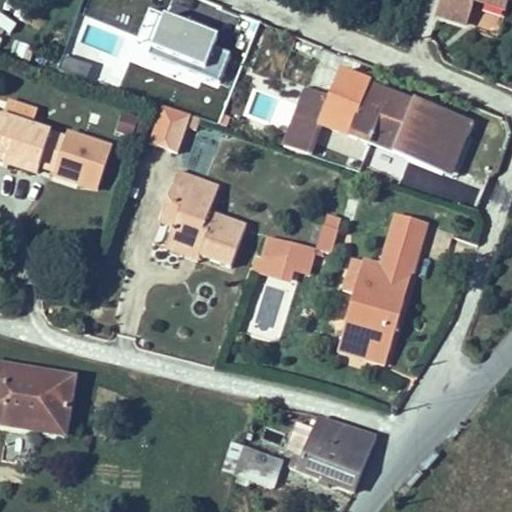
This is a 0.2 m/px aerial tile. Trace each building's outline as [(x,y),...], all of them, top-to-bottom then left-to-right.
[(0,11),(0,26),(10,32),(17,21),(0,11)] [(270,43),(275,30),(248,21),(244,34),(270,43)] [(242,129),(267,138),(278,107),(277,106),(294,52),(270,44),(242,129)] [(294,52),(277,106),(278,107),(330,124),(334,113),(358,120),(354,132),(403,147),(421,93),(325,62),(327,55),(310,49),(308,56),(294,52)] [(119,90),(106,127),(135,137),(148,98),(119,90)] [(421,93),(403,147),(413,151),(431,96),(421,93)] [(181,152),(192,112),(161,104),(150,143),(181,152)] [(24,124),(0,116),(0,153),(12,157),(24,124)] [(55,125),(39,175),(98,193),(114,143),(55,125)] [(158,238),(157,241),(188,251),(202,209),(171,198),(179,173),(132,157),(122,187),(136,192),(125,226),(158,238)] [(149,245),(157,241),(158,238),(125,226),(136,192),(122,187),(108,231),(149,245)] [(318,251),(331,254),(338,229),(326,226),(318,251)] [(315,249),(270,238),(263,257),(257,255),(251,272),(291,284),(295,270),(310,274),(317,249),(315,249)] [(365,255),(346,329),(369,334),(364,359),(387,364),(412,266),(365,255)] [(346,329),(340,354),(364,359),(369,334),(346,329)] [(0,365),(0,414),(18,417),(25,369),(0,365)] [(323,423),(271,409),(253,461),(302,477),(323,423)] [(197,438),(189,466),(224,476),(232,448),(197,438)]
